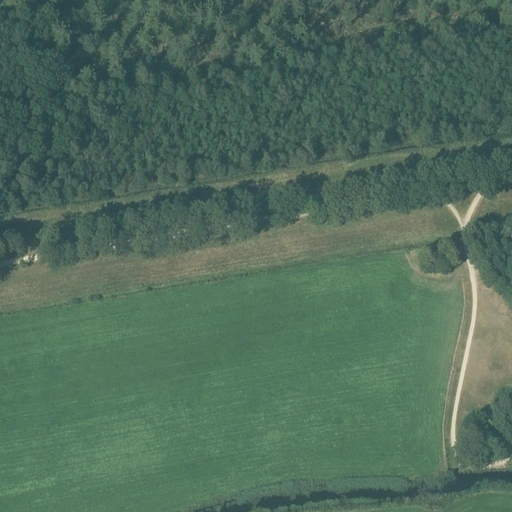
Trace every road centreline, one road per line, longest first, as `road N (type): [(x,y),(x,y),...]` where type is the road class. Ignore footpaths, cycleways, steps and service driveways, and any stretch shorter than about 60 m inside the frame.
road 1 (track): [(511,181),(0,266)]
road 2 (unknown): [(0,123),(511,40)]
